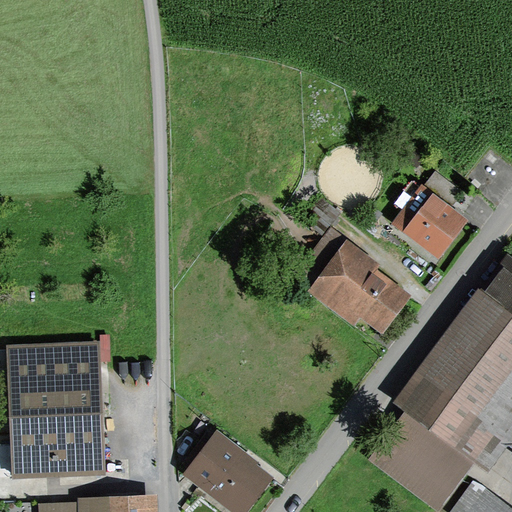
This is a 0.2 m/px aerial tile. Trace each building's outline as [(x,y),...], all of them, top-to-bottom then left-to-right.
[(471,216),(454,203),(464,190),(436,169),(426,182),(423,180),(421,183),(413,178),(394,203),(401,208),(393,220),(441,256),(471,216)] [(363,314),(384,331),(414,292),(379,265),(382,261),(349,236),(323,271),(331,277),(318,294),(357,323),(363,314)] [(511,444),(511,251),(509,249),(397,400),(491,470),(511,444)] [(57,461),(103,460),(98,344),(8,348),(13,476),(58,474),(57,461)] [(264,480),(252,471),(256,466),(217,436),(194,465),(196,478),(239,511),(264,480)] [(511,511),(511,505),(473,478),(448,511),(511,511)] [(145,511),(145,500),(11,504),(11,511),(145,511)]
